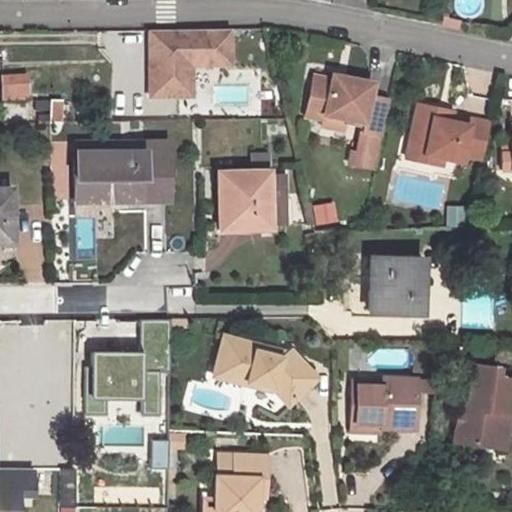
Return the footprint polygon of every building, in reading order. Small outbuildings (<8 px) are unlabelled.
[(226,29),(148,30),(149,97),(176,96),(175,63),(190,64),(227,64),(226,29)] [(190,96),(190,64),(175,63),(176,96),(190,96)] [(1,100),(28,100),(28,75),(1,75),(1,100)] [(373,171),(388,102),(368,97),(370,86),(333,78),(332,83),(316,80),(307,118),(324,122),(325,117),(346,121),(361,124),(360,129),(360,133),(364,134),(359,156),(355,155),(350,154),(347,165),(373,171)] [(479,157),(487,122),(466,118),(465,124),(448,120),(431,117),(433,107),(415,103),(406,149),(440,156),(458,160),(460,153),(479,157)] [(450,110),(433,107),(431,117),(448,120),(450,110)] [(364,134),(360,133),(355,155),(359,156),(364,134)] [(76,152),(125,151),(125,139),(76,140),(76,152)] [(148,151),(125,151),(76,152),(76,199),(168,198),(167,141),(148,142),(148,151)] [(440,156),(406,149),(404,157),(439,164),(440,156)] [(217,172),(218,220),(246,219),(246,230),(268,229),(268,224),(285,224),(284,190),(275,189),(274,174),(267,174),(267,171),(217,172)] [(10,188),(0,188),(0,242),(12,243),(10,188)] [(339,211),(316,211),(316,225),(338,225),(339,211)] [(246,219),(218,220),(219,230),(246,230),(246,219)] [(406,292),(407,257),(370,256),(367,313),(420,315),(421,292),(416,292),(406,292)] [(417,258),(407,257),(406,292),(416,292),(417,258)] [(250,344),(219,339),(211,377),(242,384),(243,380),(268,385),(285,403),(313,379),(286,349),(280,355),(249,348),(250,344)] [(480,437),(500,439),(507,376),(491,374),(492,364),(466,362),(462,405),(454,405),(451,439),(479,443),(480,437)] [(379,383),(350,381),(349,426),(412,428),(413,378),(379,377),(379,383)] [(499,445),(500,439),(480,437),(479,443),(499,445)] [(254,478),(262,478),(262,457),(232,455),(230,476),(213,475),(212,497),(212,506),(209,506),(208,511),(252,511),(253,496),(254,478)] [(0,511),(14,511),(15,494),(31,494),(31,469),(0,468),(0,511)] [(261,495),(262,478),(254,478),(253,496),(261,495)] [(73,489),(62,490),(62,506),(73,507),(73,489)] [(201,511),(208,511),(209,506),(212,506),(212,497),(203,497),(201,511)]
